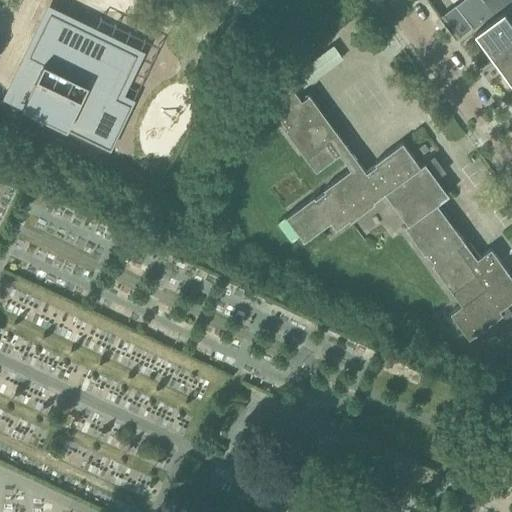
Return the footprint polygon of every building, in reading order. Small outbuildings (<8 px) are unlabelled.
[(473,28),(494,13),(484,0),(483,0),(464,15),(473,27),(473,28)] [(484,0),(494,13),(510,0),(484,0)] [(445,14),(462,35),(462,36),(473,27),(464,15),(456,5),(445,14)] [(16,82),(8,98),(110,147),(135,98),(133,98),(130,103),(117,97),(139,53),(51,10),(29,55),(44,62),(31,89),(16,82)] [(492,54),(511,39),(511,22),(505,13),(477,33),(492,54)] [(507,74),(511,70),(511,39),(492,54),(507,74)] [(270,82),(259,91),(263,97),(306,156),(317,170),(340,153),(350,168),(286,215),(304,240),(329,222),(334,228),(348,218),(350,221),(376,202),(374,200),(385,192),(409,224),(406,226),(454,292),(463,305),(451,314),(469,339),(503,315),(505,318),(506,317),(509,322),(511,319),(511,311),(508,306),(511,302),(511,273),(492,247),(481,255),(470,239),(467,242),(441,207),(438,202),(448,195),(436,179),(442,175),(447,171),(435,155),(424,163),(424,162),(420,165),(402,141),(364,169),(343,141),(312,97),(311,96),(308,92),(302,97),(301,98),(301,97),(287,79),(283,73),(270,82)] [(0,275),(0,284),(68,315),(76,298),(4,266),(0,275)] [(74,319),(139,345),(146,329),(80,302),(74,319)]
